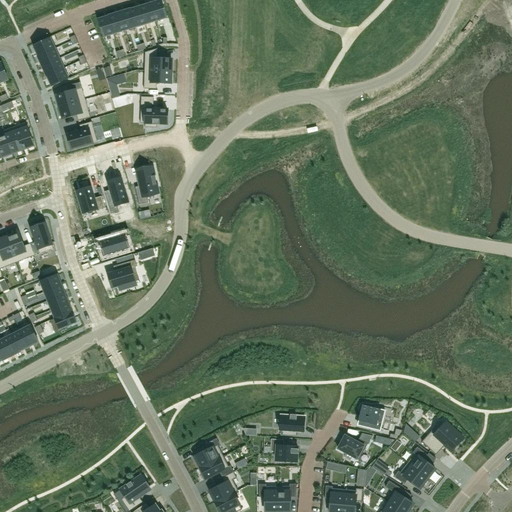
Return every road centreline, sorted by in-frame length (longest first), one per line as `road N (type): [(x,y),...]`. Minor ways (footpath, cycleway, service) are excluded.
road 1 (residential): [(104,332),(146,305),(166,277),(187,182),(203,158),(248,116),(297,97),(317,98)]
road 2 (residential): [(170,0),(185,44),(182,134),(53,165)]
road 3 (residential): [(511,252),(412,231),(380,208),(358,182),(330,107)]
road 4 (residential): [(198,511),(104,332)]
road 5 (residential): [(455,0),(415,60),(330,107)]
road 6 (residential): [(57,199),(74,266),(104,332)]
road 7 (residential): [(11,42),(53,165)]
